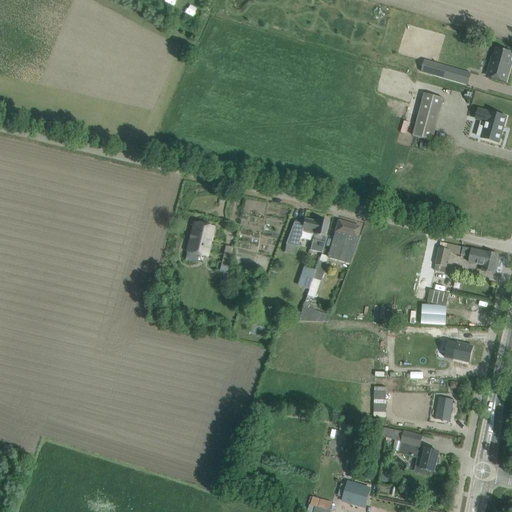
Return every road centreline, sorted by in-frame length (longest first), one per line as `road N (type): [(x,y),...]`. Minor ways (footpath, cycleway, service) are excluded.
road 1 (residential): [(511,247),(0,127)]
road 2 (residential): [(465,467),(511,261)]
road 3 (tertiary): [(482,471),(511,330)]
